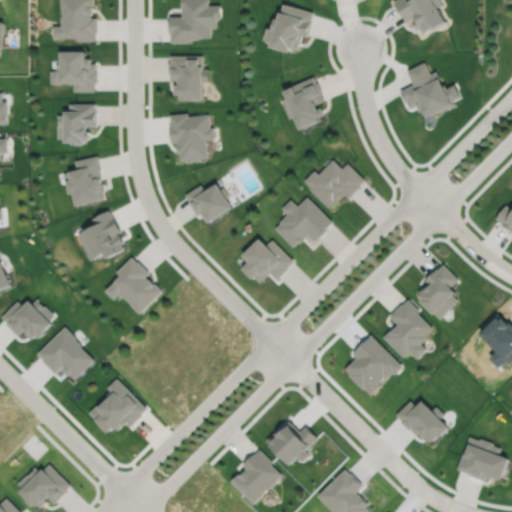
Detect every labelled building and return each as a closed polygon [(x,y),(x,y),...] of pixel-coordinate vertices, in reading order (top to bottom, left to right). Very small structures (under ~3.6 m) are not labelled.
[(63,0),(95,0),(95,4),(93,4),(93,15),(98,15),(98,31),(97,31),(97,38),(80,38),(80,35),(55,35),(55,23),(63,23),(63,0)] [(181,0),(181,6),(182,6),(182,14),(170,14),(170,32),(171,32),(171,40),(190,40),(190,37),(199,37),(199,35),(211,35),(211,25),(216,26),(216,16),(221,16),(221,3),(209,3),(209,0),(181,0)] [(395,0),(401,9),(402,8),(409,20),(416,16),(417,17),(414,18),(420,28),(422,26),(425,31),(438,24),(438,25),(451,17),(442,3),(446,1),(445,0),(395,0)] [(285,1),(283,9),(282,9),(280,17),(276,16),(273,26),(269,25),(265,37),(273,40),(272,43),(291,49),(292,45),(299,47),(303,33),(309,34),(313,19),(312,19),(315,10),(285,1)] [(63,49),(63,62),(58,62),(58,69),(52,69),(52,82),(63,82),(63,80),(75,80),(75,89),(96,89),(96,81),(99,81),(99,70),(97,70),(97,61),(93,61),(93,56),(88,56),(88,49),(63,49)] [(171,54),(171,61),(169,61),(169,72),(171,72),(171,79),(179,79),(179,82),(177,82),(176,91),(181,91),(181,97),(203,97),(203,80),(209,80),(209,67),(203,67),(203,54),(171,54)] [(426,60),(409,69),(415,82),(402,89),(407,101),(408,100),(411,106),(419,103),(422,108),(426,106),(430,115),(456,102),(454,99),(463,95),(456,83),(448,87),(443,76),(442,76),(438,69),(432,72),(426,60)] [(282,97),(291,117),(297,114),(302,127),(322,119),(320,114),(325,112),(322,106),(320,107),(318,102),(326,99),(322,91),(324,91),(319,81),(318,82),(315,75),(292,85),(293,85),(286,88),(288,95),(282,97)] [(0,123),(9,123),(8,99),(3,99),(3,90),(0,90),(0,123)] [(71,102),(71,109),(68,109),(68,114),(60,114),(59,137),(68,137),(68,140),(78,140),(78,143),(86,143),(86,139),(89,139),(89,137),(93,137),(93,129),(91,129),(91,125),(99,125),(99,109),(97,109),(97,102),(71,102)] [(170,113),(171,124),(170,124),(171,141),(177,141),(178,151),(180,151),(181,159),(190,159),(190,160),(200,159),(200,157),(208,157),(206,138),(215,137),(214,126),(210,126),(209,112),(188,114),(188,111),(170,113)] [(0,159),(2,159),(2,151),(8,150),(8,137),(0,137),(0,159)] [(76,159),(78,168),(70,170),(70,171),(64,172),(66,183),(69,182),(71,192),(75,191),(78,204),(102,199),(102,198),(106,197),(104,190),(106,190),(104,181),(103,182),(102,179),(103,179),(101,171),(102,170),(98,154),(76,159)] [(315,169),(305,179),(311,185),(310,187),(330,206),(335,201),(336,202),(346,192),(350,197),(361,185),(360,184),(366,178),(349,161),(343,167),(334,158),(319,173),(315,169)] [(186,193),(190,200),(189,201),(198,214),(201,212),(204,215),(205,214),(210,221),(233,205),(227,196),(229,195),(224,186),(221,187),(218,182),(206,190),(201,183),(186,193)] [(292,198),(283,207),(289,213),(280,221),(281,222),(276,228),(294,245),(299,240),(301,242),(309,234),(315,240),(318,238),(329,227),(328,226),(334,220),(308,195),(298,205),(292,198)] [(511,207),(507,203),(497,217),(502,221),(502,223),(511,230),(511,207)] [(94,217),(97,224),(79,234),(93,259),(97,257),(98,257),(107,253),(109,257),(125,249),(123,243),(125,242),(120,233),(118,234),(118,233),(123,230),(115,215),(114,216),(110,209),(94,217)] [(260,237),(244,254),(251,261),(244,268),(254,278),(255,276),(261,282),(271,272),(278,279),(289,267),(288,266),(294,260),(273,239),(267,244),(260,237)] [(133,256),(118,271),(122,275),(107,290),(116,298),(121,293),(126,298),(127,297),(133,303),(132,304),(142,313),(165,290),(157,282),(156,283),(151,278),(151,279),(147,276),(151,272),(140,260),(139,261),(133,256)] [(0,290),(12,284),(0,260),(0,290)] [(437,268),(426,279),(431,285),(427,288),(426,286),(419,292),(422,295),(421,296),(423,298),(421,300),(434,314),(436,313),(441,318),(459,300),(454,294),(457,291),(451,286),(459,278),(444,263),(438,269),(437,268)] [(18,300),(2,316),(8,322),(7,323),(18,334),(25,328),(28,331),(27,332),(32,338),(35,336),(36,337),(38,335),(40,337),(46,331),(45,330),(52,323),(49,320),(55,314),(38,298),(33,303),(30,300),(24,306),(18,300)] [(409,298),(403,304),(402,303),(390,315),(399,324),(393,330),(392,328),(384,336),(404,357),(410,350),(417,358),(427,348),(422,343),(428,337),(426,335),(433,327),(418,312),(420,310),(409,298)] [(65,325),(38,353),(44,359),(43,360),(56,372),(63,366),(64,367),(63,369),(69,375),(70,373),(76,379),(95,359),(82,346),(83,345),(76,338),(77,337),(65,325)] [(371,334),(353,352),(357,356),(346,367),(351,372),(350,373),(364,388),(365,387),(371,393),(381,383),(379,381),(384,375),(386,377),(393,370),(395,372),(403,365),(371,334)] [(118,378),(109,387),(112,390),(105,397),(109,400),(102,406),(100,404),(91,413),(111,433),(116,428),(118,430),(119,429),(120,430),(124,425),(125,426),(129,422),(132,426),(144,415),(143,414),(148,408),(118,378)] [(411,400),(397,415),(403,420),(402,422),(410,430),(411,429),(417,434),(420,431),(422,434),(422,435),(428,441),(429,439),(433,443),(439,436),(441,438),(450,428),(441,419),(445,414),(437,406),(432,410),(423,401),(418,407),(411,400)] [(267,441),(272,445),(271,446),(291,465),(300,457),(303,461),(310,454),(308,451),(312,446),(311,446),(319,437),(307,426),(301,431),(290,420),(279,432),(277,431),(267,441)] [(470,436),(457,469),(470,473),(469,475),(484,480),(487,473),(488,474),(487,477),(493,480),(494,478),(502,481),(510,459),(499,455),(502,448),(494,445),(494,443),(481,438),(480,440),(470,436)] [(261,449),(256,454),(255,453),(244,465),(247,468),(240,475),(239,474),(232,482),(255,505),(283,475),(271,464),(273,462),(261,449)] [(36,467),(19,484),(26,490),(23,493),(30,500),(29,501),(35,507),(38,505),(40,507),(41,506),(43,508),(49,502),(48,501),(51,498),(57,504),(68,492),(67,491),(73,485),(51,464),(43,473),(36,467)] [(346,469),(320,497),(335,511),(368,511),(370,510),(367,507),(370,504),(358,492),(365,485),(353,473),(352,474),(346,469)] [(0,511),(21,511),(7,498),(0,505),(0,511)]
